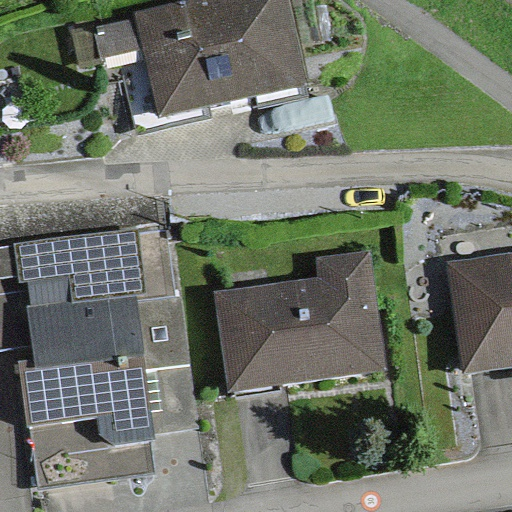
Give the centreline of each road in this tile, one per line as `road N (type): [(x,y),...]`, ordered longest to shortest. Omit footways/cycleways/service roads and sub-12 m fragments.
road 1 (residential): [(511,170),(427,166),(0,188)]
road 2 (residential): [(511,485),(346,511)]
road 3 (residential): [(384,0),(511,95)]
